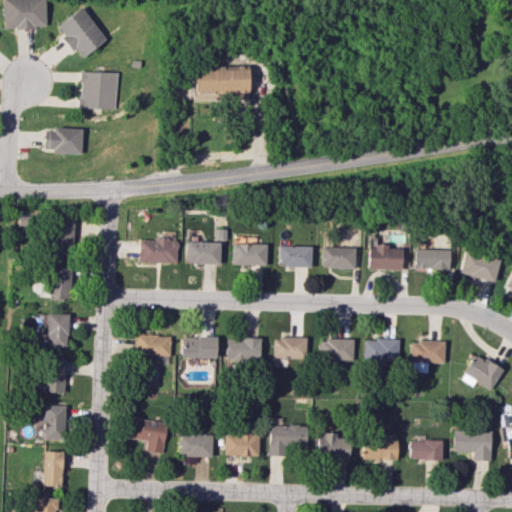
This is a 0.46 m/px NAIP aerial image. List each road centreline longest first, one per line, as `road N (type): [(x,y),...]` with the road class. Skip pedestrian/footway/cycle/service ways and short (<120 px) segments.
road 1 (residential): [(511,133),(206,179),(0,191)]
road 2 (residential): [(511,497),(97,486)]
road 3 (residential): [(107,296),(422,303),(479,315),(511,333)]
road 4 (residential): [(97,486),(112,188)]
